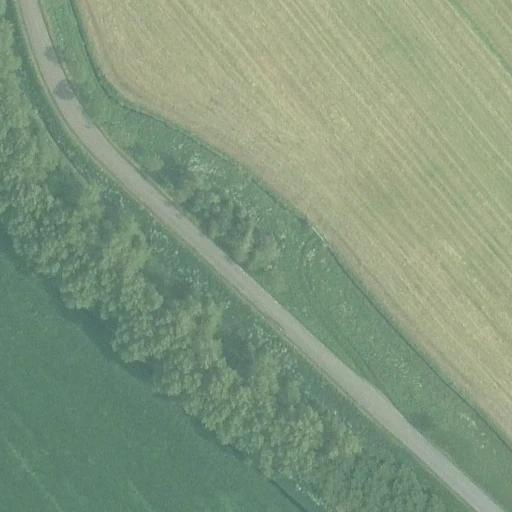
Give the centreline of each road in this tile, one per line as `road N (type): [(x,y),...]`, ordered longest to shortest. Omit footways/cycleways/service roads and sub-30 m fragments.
road 1 (unclassified): [(488,511),(132,177),(72,105),(26,0)]
road 2 (track): [(314,237),(302,262),(303,286),(442,469)]
